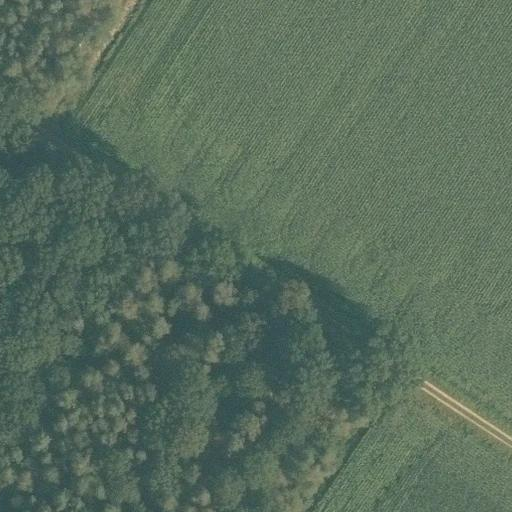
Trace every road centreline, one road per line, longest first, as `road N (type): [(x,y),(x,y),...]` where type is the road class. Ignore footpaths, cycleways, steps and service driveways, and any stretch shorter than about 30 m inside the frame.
road 1 (track): [(0,113),(511,449)]
road 2 (track): [(38,139),(134,0)]
